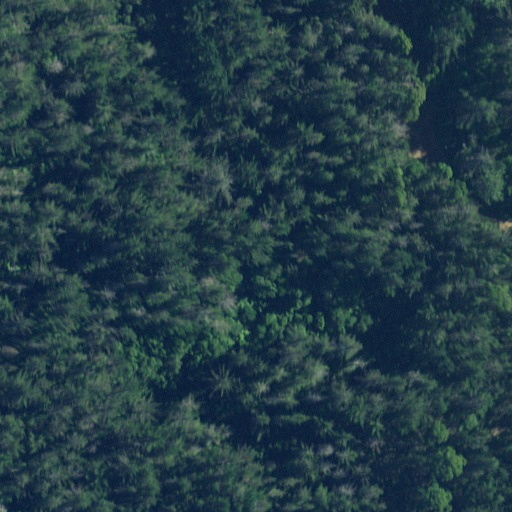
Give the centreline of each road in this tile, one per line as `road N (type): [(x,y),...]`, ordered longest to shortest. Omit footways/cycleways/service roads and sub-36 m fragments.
road 1 (track): [(373,0),(395,160),(511,249)]
road 2 (track): [(511,429),(431,426),(423,511)]
